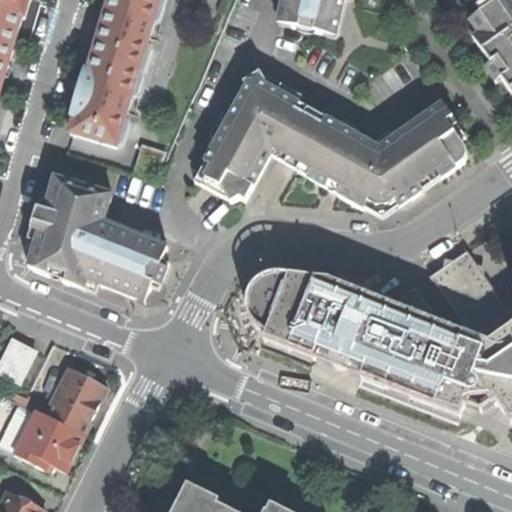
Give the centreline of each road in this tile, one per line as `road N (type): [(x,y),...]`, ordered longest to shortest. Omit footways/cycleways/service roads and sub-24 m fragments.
road 1 (residential): [(169,358),(213,263),(276,237),(377,248),(447,220),(511,175)]
road 2 (residential): [(511,494),(169,358)]
road 3 (residential): [(73,0),(0,247)]
road 4 (residential): [(169,358),(0,286)]
road 5 (residential): [(169,358),(92,511)]
